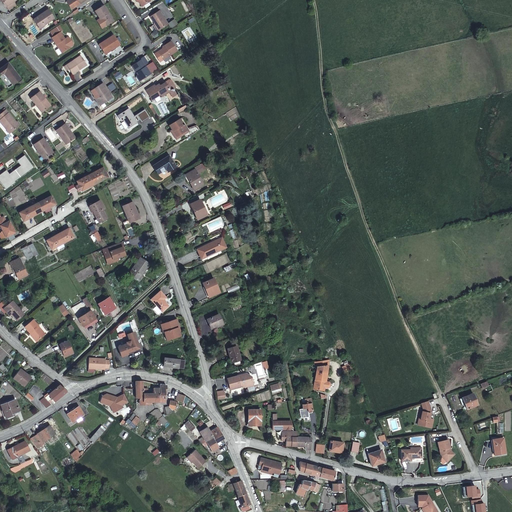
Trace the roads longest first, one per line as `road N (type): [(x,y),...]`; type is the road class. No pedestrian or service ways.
road 1 (track): [(312,0),(329,117),(367,230),(441,395)]
road 2 (residential): [(65,96),(138,188),(210,405)]
road 3 (residential): [(227,439),(401,484),(476,476)]
road 4 (residential): [(116,0),(144,42),(65,96)]
road 5 (residential): [(210,405),(169,380),(145,376),(121,375),(77,392)]
